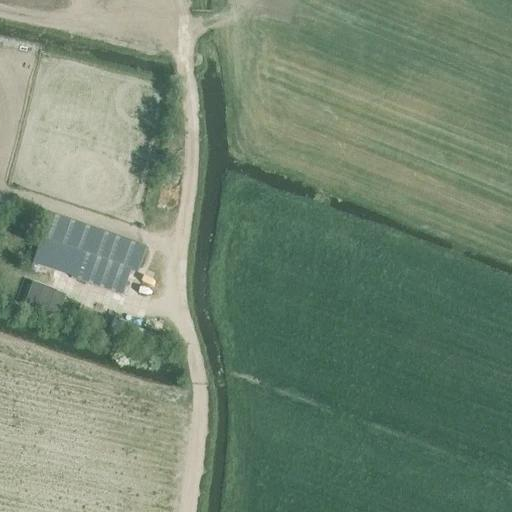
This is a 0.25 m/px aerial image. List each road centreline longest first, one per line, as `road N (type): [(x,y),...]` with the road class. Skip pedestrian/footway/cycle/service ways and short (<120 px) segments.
road 1 (track): [(237,0),(218,23),(178,38),(190,168),(165,280)]
road 2 (track): [(193,511),(200,387),(165,280)]
